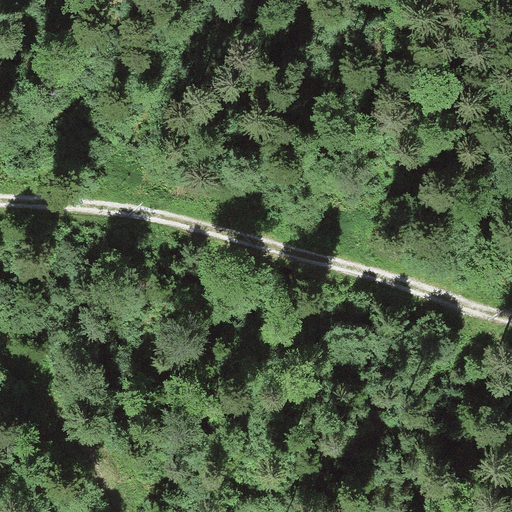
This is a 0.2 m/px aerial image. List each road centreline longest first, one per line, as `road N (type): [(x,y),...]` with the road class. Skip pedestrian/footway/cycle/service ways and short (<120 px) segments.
road 1 (track): [(0,199),(147,211),(511,313)]
road 2 (track): [(0,346),(100,455),(129,511)]
